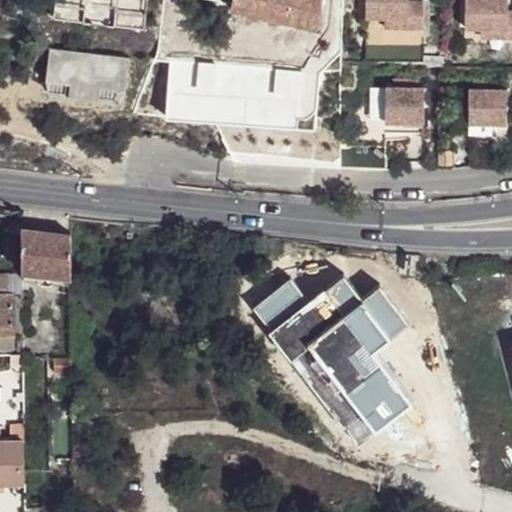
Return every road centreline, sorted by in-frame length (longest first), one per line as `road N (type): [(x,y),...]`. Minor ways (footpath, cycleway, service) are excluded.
road 1 (secondary): [(0,184),(319,222)]
road 2 (track): [(151,511),(151,447),(171,427),(281,444),(392,482)]
road 3 (secondary): [(319,222),(424,237),(511,235)]
road 4 (secondary): [(511,211),(319,222)]
